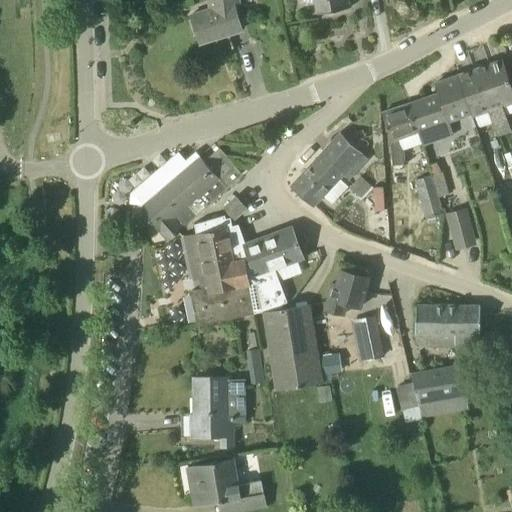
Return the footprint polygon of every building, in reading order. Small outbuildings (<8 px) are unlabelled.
[(238,0),(208,0),(209,9),(191,15),(200,43),(242,30),(234,5),(239,5),(238,0)] [(310,2),(316,1),(318,13),(349,8),(347,0),(301,0),(303,1),(310,2)] [(508,78),(502,60),(488,65),(495,88),(510,84),(508,78)] [(481,93),(495,88),(488,65),(474,70),(480,91),(481,93)] [(464,96),(480,91),(474,70),(457,76),(464,96)] [(470,114),(464,96),(457,76),(435,84),(438,94),(409,103),(419,132),(418,133),(423,146),(453,135),(448,122),(470,114)] [(503,107),(511,103),(511,90),(510,84),(495,88),(481,93),(487,112),(489,112),(494,126),(508,121),(503,107)] [(487,112),(481,93),(480,91),(464,96),(470,114),(471,114),(472,118),(487,112)] [(399,139),(418,133),(419,132),(409,103),(382,113),(391,142),(393,175),(406,174),(405,151),(403,151),(399,139)] [(341,132),(291,186),(313,207),(363,153),(341,132)] [(243,176),(220,148),(204,162),(200,156),(186,169),(175,156),(132,192),(143,205),(143,206),(143,212),(168,242),(227,191),(243,176)] [(362,175),(352,185),(362,196),(372,186),(362,175)] [(438,175),(432,177),(442,213),(448,211),(438,175)] [(426,217),(442,213),(432,177),(416,181),(426,217)] [(385,207),(384,186),(376,187),(377,207),(385,207)] [(237,198),(226,208),(234,217),(245,207),(237,198)] [(466,210),(447,215),(456,248),(475,243),(466,210)] [(226,219),(225,215),(195,224),(197,232),(182,236),(191,279),(206,276),(208,287),(191,291),(198,324),(255,313),(254,310),(277,306),(287,302),(275,268),(256,275),(245,245),(246,245),(239,224),(233,225),(231,217),(226,219)] [(290,228),(246,245),(245,245),(256,275),(275,268),(303,258),(292,228),(290,228)] [(369,277),(368,277),(341,270),(337,285),(332,283),(325,310),(343,315),(346,304),(361,308),(369,277)] [(284,309),(265,316),(263,317),(275,390),(324,383),(311,305),(284,309)] [(480,306),(477,306),(416,305),(416,345),(476,346),(476,336),(480,336),(480,306)] [(375,317),(358,321),(359,326),(356,327),(362,360),(384,357),(375,317)] [(470,409),(462,367),(461,364),(411,373),(413,382),(418,405),(422,418),(470,409)] [(203,440),(203,436),(221,436),(221,447),(233,446),(233,421),(245,421),(244,380),(227,381),(227,377),(194,378),(195,413),(190,413),(181,414),(182,441),(203,440)] [(402,409),(418,405),(413,382),(397,386),(402,409)] [(236,499),(238,511),(240,511),(267,508),(264,494),(261,480),(235,484),(230,459),(196,465),(203,504),(236,499)]
